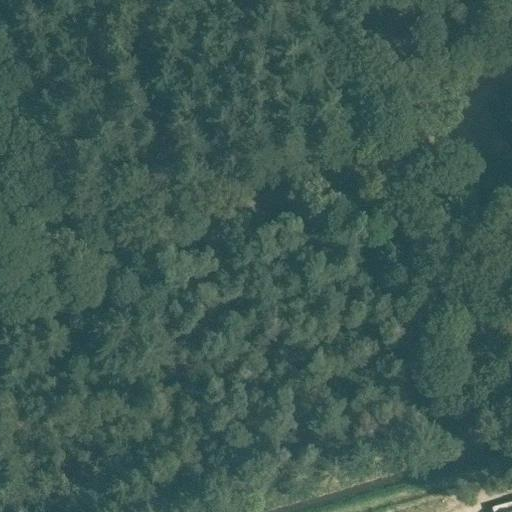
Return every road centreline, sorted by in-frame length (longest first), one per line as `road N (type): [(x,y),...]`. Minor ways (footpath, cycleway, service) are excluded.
road 1 (residential): [(0,276),(384,140)]
road 2 (track): [(384,140),(433,340),(455,356)]
road 3 (track): [(342,0),(384,140)]
